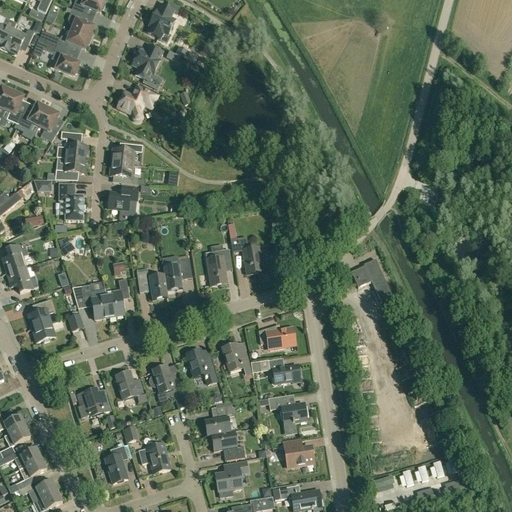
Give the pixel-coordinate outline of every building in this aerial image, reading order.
[(45,15),(52,0),(51,0),(36,0),(41,2),(37,11),(45,15)] [(105,1),(101,0),(84,0),(85,1),(80,0),(76,0),(72,11),(83,16),(86,9),(100,15),(101,12),(103,11),(105,6),(104,4),(105,1)] [(170,19),(173,12),(162,6),(158,13),(156,12),(152,20),(151,20),(149,24),(150,25),(149,27),(151,28),(148,34),(159,40),(163,33),(168,36),(175,22),(170,19)] [(65,13),(70,15),(68,21),(69,25),(73,27),(71,32),(91,41),(93,35),(93,33),(94,29),(81,23),(83,16),(72,11),(71,12),(67,10),(65,13)] [(36,20),(42,23),(45,17),(39,14),(36,20)] [(0,47),(5,50),(14,31),(2,25),(5,20),(0,17),(0,47)] [(25,36),(14,31),(5,50),(17,55),(23,42),(29,45),(34,34),(28,31),(25,36)] [(42,32),(39,41),(48,44),(51,35),(42,32)] [(91,41),(71,32),(69,38),(65,37),(60,38),(57,48),(68,53),(71,46),(85,51),(87,47),(89,46),(91,41)] [(39,38),(34,36),(30,45),(35,47),(39,38)] [(66,60),(68,53),(57,48),(48,44),(39,41),(35,49),(53,56),(51,60),(58,63),(55,71),(74,79),(75,76),(77,75),(79,70),(78,68),(79,65),(66,60)] [(179,47),(175,55),(184,59),(187,51),(179,47)] [(158,61),(162,54),(149,48),(146,55),(140,52),(139,54),(137,54),(135,58),(136,60),(133,66),(139,70),(135,77),(145,81),(148,74),(153,76),(160,62),(158,61)] [(170,53),(167,59),(177,63),(179,58),(170,53)] [(5,90),(1,88),(0,89),(0,109),(4,112),(13,92),(7,89),(5,90)] [(157,97),(137,88),(132,97),(125,94),(118,109),(134,117),(134,119),(134,121),(136,122),(138,123),(140,122),(141,120),(141,118),(141,116),(139,115),(143,106),(151,110),(157,97)] [(18,126),(23,115),(17,112),(23,98),(19,96),(18,94),(13,92),(4,112),(9,114),(6,121),(18,126)] [(191,105),(186,93),(180,96),(184,107),(191,105)] [(41,107),(37,105),(30,118),(23,115),(18,126),(29,132),(33,126),(38,129),(49,109),(43,107),(41,107)] [(51,144),(58,133),(52,130),(59,116),(55,114),(54,112),(49,109),(38,129),(44,131),(40,138),(51,144)] [(64,159),(84,162),(85,155),(87,156),(88,148),(81,148),(75,147),(76,135),(61,134),(61,140),(66,141),(65,150),(57,149),(57,159),(64,159)] [(142,154),(142,147),(130,146),(129,152),(113,151),(112,158),(114,158),(113,164),(133,166),(134,153),(142,154)] [(0,164),(8,155),(1,149),(0,149),(0,164)] [(85,175),(86,168),(84,168),(84,162),(64,159),(63,173),(56,172),(55,182),(68,182),(69,174),(85,175)] [(132,179),(133,166),(113,164),(112,171),(110,170),(110,178),(121,179),(121,185),(138,187),(139,180),(132,179)] [(38,193),(51,193),(51,183),(35,183),(38,193)] [(82,222),(83,197),(74,197),(74,187),(59,186),(59,202),(65,202),(65,222),(82,222)] [(137,203),(138,191),(122,189),(121,195),(110,194),(109,199),(107,200),(107,204),(109,205),(108,210),(128,212),(129,202),(137,203)] [(0,197),(0,207),(10,200),(5,194),(0,197)] [(10,200),(0,207),(0,217),(12,208),(22,200),(17,194),(10,200)] [(40,218),(29,219),(30,228),(41,226),(40,218)] [(236,240),(234,232),(234,226),(228,226),(229,233),(230,241),(232,254),(242,252),(246,276),(263,273),(259,249),(248,251),(246,239),(236,240)] [(62,250),(69,245),(66,239),(58,242),(62,250)] [(65,258),(75,250),(70,244),(69,245),(62,250),(60,251),(65,258)] [(28,257),(25,246),(19,248),(19,247),(6,252),(6,253),(7,253),(9,260),(2,262),(7,275),(26,269),(23,259),(28,257)] [(51,258),(58,258),(58,249),(50,250),(51,258)] [(211,288),(227,285),(225,273),(232,272),(229,251),(212,254),(213,261),(207,262),(211,288)] [(163,270),(164,277),(166,293),(182,291),(181,281),(180,278),(191,276),(188,260),(189,260),(188,258),(177,259),(178,261),(177,261),(178,268),(163,270)] [(392,296),(375,261),(363,266),(364,268),(351,274),(358,289),(371,283),(380,302),(392,296)] [(115,277),(120,276),(120,274),(126,273),(124,263),(113,266),(115,277)] [(29,280),(26,269),(7,275),(11,289),(18,287),(20,293),(19,294),(20,295),(33,291),(32,291),(38,289),(35,278),(29,280)] [(148,272),(147,270),(137,271),(137,274),(140,294),(151,292),(152,302),(167,300),(166,293),(164,277),(149,279),(148,272)] [(67,281),(60,283),(62,289),(69,287),(67,281)] [(129,299),(126,281),(118,282),(120,291),(112,292),(113,297),(113,299),(106,300),(110,319),(124,317),(122,300),(129,299)] [(92,301),(90,287),(82,288),(76,289),(72,289),(77,308),(84,307),(84,306),(92,305),(94,321),(110,319),(106,300),(100,301),(100,300),(92,301)] [(32,331),(51,325),(48,315),(54,313),(50,302),(32,308),(35,315),(28,317),(32,331)] [(72,333),(84,330),(79,316),(68,320),(72,333)] [(44,344),(50,342),(50,340),(55,338),(51,325),(32,331),(36,344),(43,342),(44,344)] [(275,332),(274,328),(258,333),(260,346),(269,345),(270,351),(294,348),(291,330),(275,332)] [(238,355),(236,346),(222,351),(230,373),(240,370),(243,378),(251,375),(245,353),(238,355)] [(203,362),(200,352),(187,357),(194,380),(204,376),(207,386),(216,383),(209,360),(203,362)] [(284,369),(283,361),(268,363),(270,372),(273,371),(275,385),(300,381),(297,367),(284,369)] [(252,375),(260,373),(259,363),(251,365),(252,375)] [(169,378),(166,368),(153,372),(155,379),(153,379),(152,382),(153,386),(155,387),(157,387),(160,396),(179,390),(175,376),(169,378)] [(132,383),(129,374),(116,378),(123,401),(142,395),(138,382),(132,383)] [(97,391),(77,397),(81,409),(78,410),(81,419),(90,417),(91,418),(110,412),(107,401),(101,403),(97,391)] [(175,402),(178,411),(189,408),(186,398),(175,402)] [(284,398),(268,400),(270,411),(281,409),(284,426),(307,423),(304,405),(295,407),(286,408),(284,398)] [(213,421),(204,423),(206,438),(210,438),(231,434),(228,419),(234,418),(232,406),(231,406),(231,404),(223,405),(223,408),(216,409),(218,420),(213,421)] [(406,405),(400,409),(403,414),(409,410),(406,405)] [(154,419),(162,417),(159,409),(151,411),(154,419)] [(146,421),(150,416),(144,412),(140,417),(146,421)] [(25,428),(20,417),(4,425),(2,420),(0,420),(0,431),(6,429),(9,436),(25,428)] [(110,431),(117,428),(114,417),(106,419),(110,431)] [(30,439),(25,428),(9,436),(4,439),(5,439),(4,439),(6,444),(7,443),(12,441),(14,447),(30,439)] [(127,444),(137,441),(134,429),(124,431),(127,444)] [(231,434),(210,438),(213,453),(223,452),(228,451),(230,461),(245,459),(243,448),(237,449),(235,433),(231,434)] [(294,441),(283,443),(287,469),(314,465),(311,449),(302,450),(296,451),(294,441)] [(170,471),(163,446),(138,452),(142,466),(150,464),(153,476),(170,471)] [(112,485),(128,481),(122,462),(128,460),(124,447),(110,451),(112,458),(105,461),(112,485)] [(3,459),(15,454),(12,448),(0,453),(0,455),(3,459)] [(14,461),(19,471),(25,468),(41,460),(36,450),(20,457),(20,458),(17,459),(14,461)] [(5,465),(14,461),(17,459),(15,454),(3,459),(3,460),(0,460),(0,466),(1,466),(2,467),(5,465)] [(449,461),(453,475),(460,473),(456,459),(449,461)] [(19,471),(24,482),(16,486),(19,491),(31,486),(40,482),(37,476),(47,471),(41,460),(25,468),(19,471)] [(434,465),(438,479),(444,477),(441,463),(434,465)] [(217,493),(242,489),(240,474),(247,473),(246,465),(223,468),(224,476),(215,478),(217,493)] [(418,469),(422,483),(428,482),(424,467),(418,469)] [(403,474),(407,488),(413,486),(410,472),(403,474)] [(391,479),(375,483),(377,490),(393,486),(391,479)] [(28,494),(33,505),(41,501),(57,493),(52,482),(35,490),(33,491),(28,494)] [(445,491),(447,498),(470,492),(468,485),(445,491)] [(33,491),(31,486),(19,491),(22,497),(28,494),(33,491)] [(298,487),(283,489),(279,490),(272,491),(274,503),(281,501),(291,500),(293,511),(299,511),(321,508),(318,492),(299,495),(298,487)] [(271,497),(270,490),(264,490),(262,494),(263,498),(271,497)] [(33,505),(36,511),(46,511),(62,504),(57,493),(41,501),(33,505)] [(417,500),(419,507),(439,501),(437,494),(417,500)] [(256,511),(273,509),(272,499),(254,502),(256,511)]
